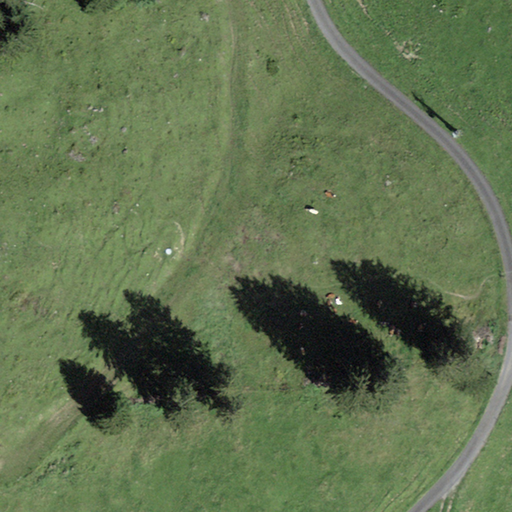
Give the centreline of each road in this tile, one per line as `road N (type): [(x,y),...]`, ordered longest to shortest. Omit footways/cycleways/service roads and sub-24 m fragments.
road 1 (track): [(0,470),(132,342),(200,252),(234,183),(241,126),(231,0)]
road 2 (track): [(511,261),(483,191),(355,67),(310,0)]
road 3 (track): [(417,511),(482,433),(511,374)]
